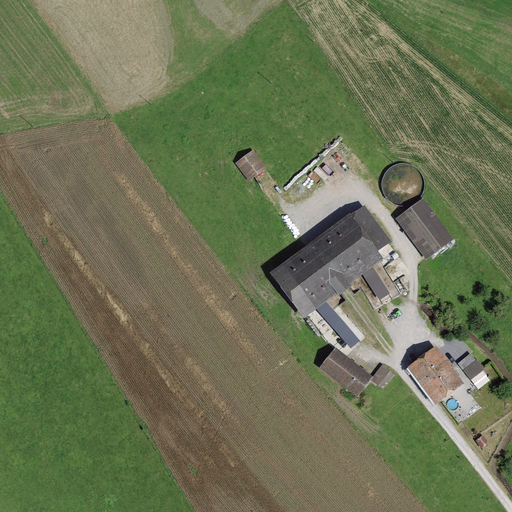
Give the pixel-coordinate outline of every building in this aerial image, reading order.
[(350,137),(359,145),(370,135),(361,126),(350,137)] [(253,153),(238,164),(249,179),(269,164),(262,155),(257,158),(253,153)] [(453,240),(423,200),(399,218),(429,258),(453,240)] [(315,243),(275,273),(301,307),(388,242),(363,209),(316,244),(315,243)] [(362,274),(379,300),(390,293),(373,267),(362,274)] [(335,299),(330,304),(352,329),(358,324),(335,299)] [(322,368),(356,395),(369,377),(336,351),(322,368)] [(418,378),(435,401),(457,384),(439,360),(443,358),(440,354),(436,357),(433,352),(414,367),(421,376),(418,378)] [(459,364),(471,379),(483,369),(477,360),(476,361),(471,355),(459,364)]
